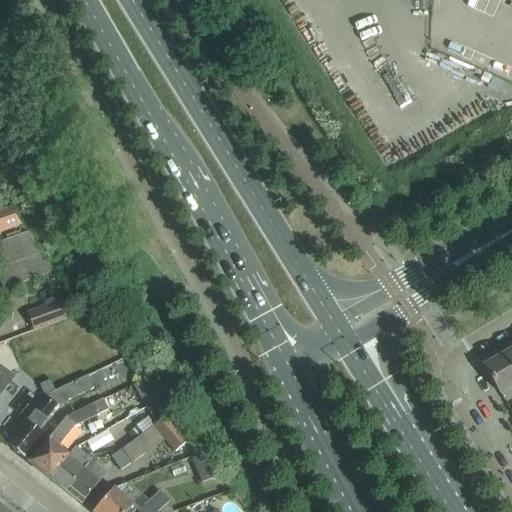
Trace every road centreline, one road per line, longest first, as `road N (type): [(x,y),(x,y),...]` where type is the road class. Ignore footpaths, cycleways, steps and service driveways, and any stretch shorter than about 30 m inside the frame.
road 1 (secondary): [(80,0),(282,361)]
road 2 (secondary): [(328,316),(131,0)]
road 3 (residential): [(511,501),(447,378),(460,352),(511,320)]
road 4 (unclassified): [(509,232),(448,252),(328,316)]
road 5 (unclassified): [(347,345),(509,232)]
road 6 (secondary): [(449,511),(347,345)]
road 7 (secondary): [(282,361),(366,511)]
